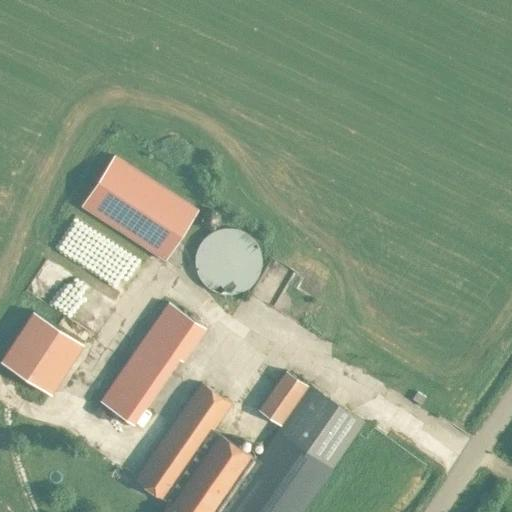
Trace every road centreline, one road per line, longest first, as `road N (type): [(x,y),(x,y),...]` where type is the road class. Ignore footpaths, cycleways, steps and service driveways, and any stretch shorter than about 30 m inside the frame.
road 1 (unclassified): [(430,511),(511,393)]
road 2 (track): [(37,511),(0,385)]
